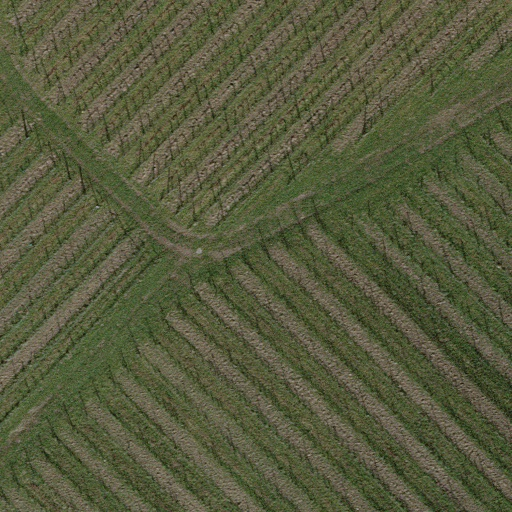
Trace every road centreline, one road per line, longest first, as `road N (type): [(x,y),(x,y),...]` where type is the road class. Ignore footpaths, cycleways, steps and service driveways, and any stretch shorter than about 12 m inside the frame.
road 1 (track): [(0,32),(53,130),(199,262),(511,83)]
road 2 (track): [(199,262),(0,468)]
